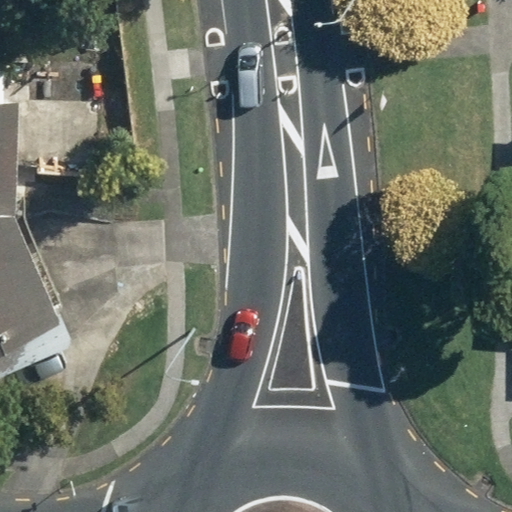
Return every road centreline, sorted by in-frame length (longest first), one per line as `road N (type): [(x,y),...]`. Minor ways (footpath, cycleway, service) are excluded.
road 1 (secondary): [(183,496),(232,378),(252,294),(260,171),(247,29),(260,0)]
road 2 (secondary): [(298,0),(316,24),(358,388),(358,467)]
road 3 (secondary): [(183,496),(221,468),(266,453),(313,453),(358,467)]
